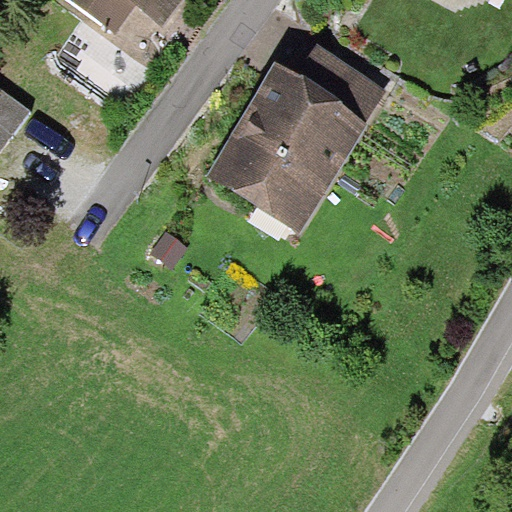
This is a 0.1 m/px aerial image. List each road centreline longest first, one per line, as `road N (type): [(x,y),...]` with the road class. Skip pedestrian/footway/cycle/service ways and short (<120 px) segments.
road 1 (residential): [(246,0),(81,230)]
road 2 (residential): [(387,511),(511,319)]
